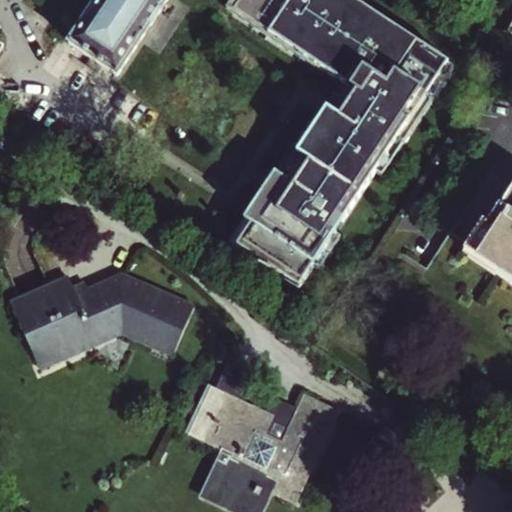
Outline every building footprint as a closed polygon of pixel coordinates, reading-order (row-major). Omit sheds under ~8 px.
[(96,0),(67,44),(116,77),(168,0),(96,0)] [(229,243),(298,289),(445,68),(342,0),(237,0),(230,12),(336,84),(229,243)] [(263,154),(251,170),(263,179),(275,163),(263,154)] [(451,230),(401,306),(511,380),(511,194),(502,209),(501,208),(475,246),(451,230)] [(118,325),(176,348),(194,304),(121,274),(88,288),(75,293),(72,285),(68,276),(9,300),(23,333),(36,327),(47,355),(118,325)] [(85,280),(72,285),(75,293),(88,288),(85,280)] [(306,339),(317,324),(303,314),(292,329),(306,339)] [(174,354),(176,348),(118,325),(47,355),(36,327),(23,333),(38,369),(123,333),(174,354)] [(286,439),(301,406),(285,398),(291,387),(262,373),(249,399),(278,413),(270,431),(286,439)] [(214,382),(190,430),(226,448),(236,452),(219,488),(257,507),(267,487),(277,492),(300,504),(340,420),(328,415),(333,404),(308,392),(301,406),(286,439),(270,431),(278,413),(249,399),(214,382)] [(328,415),(340,420),(345,410),(333,404),(328,415)] [(240,511),(266,511),(277,492),(267,487),(257,507),(219,488),(236,452),(226,448),(203,494),(240,511)]
